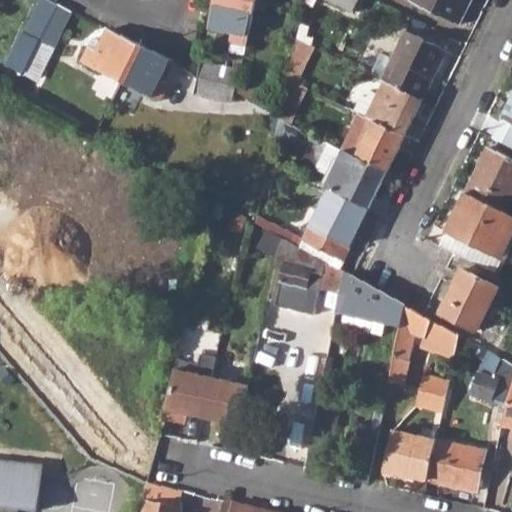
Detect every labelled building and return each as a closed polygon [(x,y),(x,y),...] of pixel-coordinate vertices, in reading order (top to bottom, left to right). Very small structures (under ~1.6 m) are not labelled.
[(12,66),(24,73),(40,41),(58,4),(49,0),(42,0),(26,34),(28,35),(12,66)] [(229,50),(246,54),(257,2),(250,0),(215,0),(210,27),(232,31),(229,50)] [(329,0),(353,12),(359,0),(329,0)] [(411,0),(459,24),(471,0),(411,0)] [(58,4),(40,41),(54,48),(72,11),(58,4)] [(83,62),(122,81),(140,45),(110,29),(99,49),(91,46),(83,62)] [(384,80),(423,99),(448,49),(410,30),(384,80)] [(288,78),(303,85),(311,45),(298,38),(288,78)] [(122,81),(162,101),(170,85),(162,81),(172,60),(140,45),(122,81)] [(199,77),(236,86),(240,71),(202,62),(199,77)] [(195,93),(233,101),(235,90),(236,86),(199,77),(195,93)] [(384,80),(367,117),(405,135),(423,99),(384,80)] [(511,97),(503,114),(511,118),(511,97)] [(343,150),(388,170),(405,135),(367,117),(360,113),(343,150)] [(343,150),(325,141),(315,161),(317,167),(330,174),(343,150)] [(465,191),(505,211),(511,197),(511,158),(487,146),(465,191)] [(326,184),(370,206),(388,170),(343,150),(330,174),(326,184)] [(280,161),(270,156),(267,169),(274,172),(280,161)] [(444,231),(495,256),(511,223),(511,213),(505,211),(465,191),(444,231)] [(325,193),(303,238),(343,259),(366,213),(325,193)] [(255,221),(300,246),(303,238),(257,214),(255,221)] [(300,246),(295,264),(325,271),(328,261),(300,246)] [(321,289),(325,271),(295,264),(286,262),(282,279),(321,289)] [(441,311),(477,330),(498,287),(462,269),(441,311)] [(373,319),(401,326),(406,304),(352,274),(346,271),(338,301),(346,303),(340,324),(370,331),(373,319)] [(395,356),(408,359),(415,332),(424,337),(421,349),(455,357),(460,335),(406,304),(401,326),(395,356)] [(188,412),(203,416),(212,376),(217,355),(202,352),(200,362),(181,357),(166,417),(186,423),(188,412)] [(408,359),(395,356),(389,380),(403,384),(408,359)] [(466,405),(482,411),(487,398),(506,405),(506,401),(511,378),(511,362),(500,356),(492,377),(478,370),(466,405)] [(215,429),(236,434),(247,384),(212,376),(203,416),(217,419),(215,429)] [(422,379),(419,394),(445,400),(448,385),(422,379)] [(445,400),(419,394),(416,408),(441,414),(445,400)] [(304,450),(320,454),(327,425),(333,427),(338,403),(317,398),(304,450)] [(511,402),(506,401),(506,405),(502,422),(511,424),(511,402)] [(353,478),(366,481),(378,428),(358,423),(355,437),(362,439),(353,478)] [(434,444),(391,434),(381,477),(424,487),(426,478),(434,444)] [(426,478),(475,490),(484,450),(436,438),(434,444),(426,478)] [(0,511),(23,511),(24,506),(41,507),(45,462),(0,459),(0,511)] [(153,483),(146,511),(184,511),(185,507),(183,507),(186,490),(153,483)] [(283,511),(224,499),(221,511),(283,511)]
